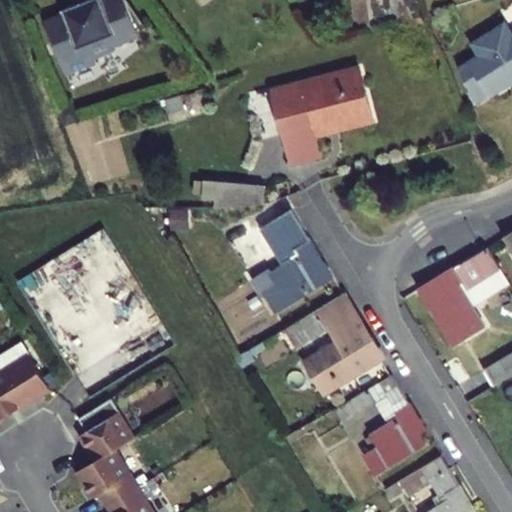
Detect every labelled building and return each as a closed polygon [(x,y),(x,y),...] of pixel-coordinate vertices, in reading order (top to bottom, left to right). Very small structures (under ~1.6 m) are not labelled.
[(113,45),(139,35),(136,27),(143,22),(128,0),(105,0),(104,1),(103,0),(88,0),(89,1),(76,6),(75,2),(61,7),(63,11),(44,18),(64,73),(94,62),(92,57),(115,48),(113,45)] [(511,34),(511,36),(505,26),(473,47),(479,57),(468,64),(490,97),(511,82),(511,34)] [(371,120),(358,68),(298,83),(302,100),(276,106),(290,163),(319,156),(313,135),(371,120)] [(302,100),(298,83),(271,90),(276,106),(302,100)] [(216,182),(205,181),(203,197),(214,198),(216,182)] [(266,186),(216,182),(214,198),(214,207),(265,202),(266,186)] [(307,240),(292,212),(272,223),(263,229),(284,265),(258,281),(275,310),(332,277),(310,240),(307,240)] [(104,228),(18,280),(89,396),(175,344),(104,228)] [(511,231),(503,237),(511,251),(511,231)] [(499,269),(486,248),(419,287),(453,344),(484,325),(458,283),(462,281),(467,289),(499,269)] [(358,321),(341,293),(285,327),(296,346),(328,326),(337,342),(306,361),(325,391),(380,357),(360,321),(358,321)] [(511,373),(511,352),(484,369),(494,384),(511,373)] [(0,430),(60,395),(39,360),(0,382),(0,430)] [(407,403),(391,375),(334,410),(341,420),(373,401),(387,422),(368,434),(369,435),(364,438),(372,449),(363,455),(374,473),(423,442),(418,431),(424,428),(409,402),(407,403)] [(139,442),(116,402),(86,420),(96,437),(87,443),(100,466),(80,479),(95,504),(102,500),(109,511),(156,511),(122,453),(139,442)] [(456,484),(440,457),(385,489),(390,498),(403,490),(407,496),(430,483),(438,494),(431,498),(436,506),(425,511),(469,511),(473,510),(458,483),(456,484)]
